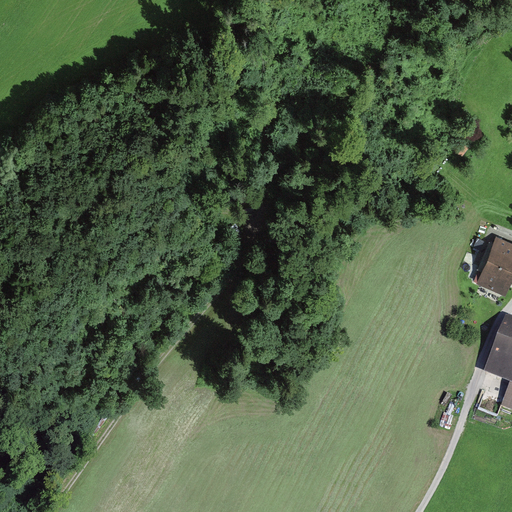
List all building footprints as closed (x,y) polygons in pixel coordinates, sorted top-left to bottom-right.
[(462,139),(455,149),(462,155),(470,145),(462,139)] [(476,284),(505,296),(511,279),(511,242),(496,236),(476,284)] [(511,317),(508,316),(508,318),(506,317),(484,375),(510,384),(502,407),(511,410),(511,317)] [(437,425),(448,429),(453,415),(442,412),(437,425)] [(455,431),(458,417),(452,416),(450,430),(455,431)]
